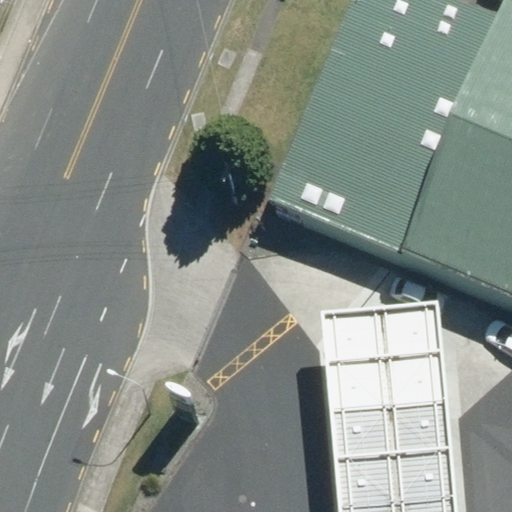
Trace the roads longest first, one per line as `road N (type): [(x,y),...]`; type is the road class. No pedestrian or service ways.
road 1 (secondary): [(67,178),(32,410),(2,511)]
road 2 (secondary): [(140,0),(67,178)]
road 3 (secondary): [(0,287),(67,178)]
